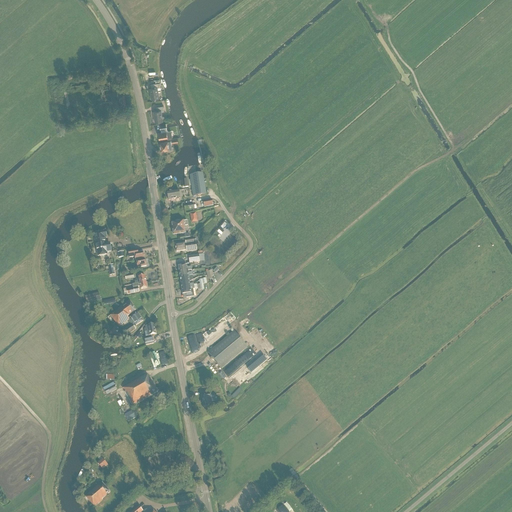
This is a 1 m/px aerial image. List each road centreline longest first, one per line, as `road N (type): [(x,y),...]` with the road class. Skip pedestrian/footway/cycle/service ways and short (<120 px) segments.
road 1 (secondary): [(172,314),(132,71),(95,0)]
road 2 (secondary): [(209,511),(172,314)]
road 3 (unclassified): [(219,201),(249,248),(197,305),(172,314)]
road 4 (track): [(0,378),(48,432),(46,511)]
road 5 (unclassified): [(405,511),(511,423)]
